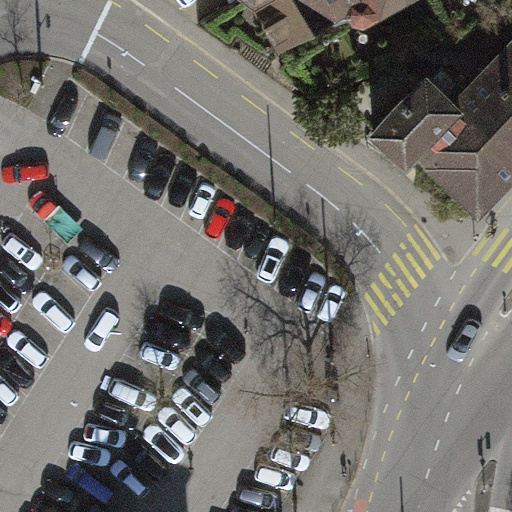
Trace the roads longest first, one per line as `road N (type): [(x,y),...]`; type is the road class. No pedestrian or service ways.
road 1 (unknown): [(0,476),(168,235),(32,143),(0,196)]
road 2 (primary): [(439,378),(391,511)]
road 3 (primary): [(511,267),(439,378)]
